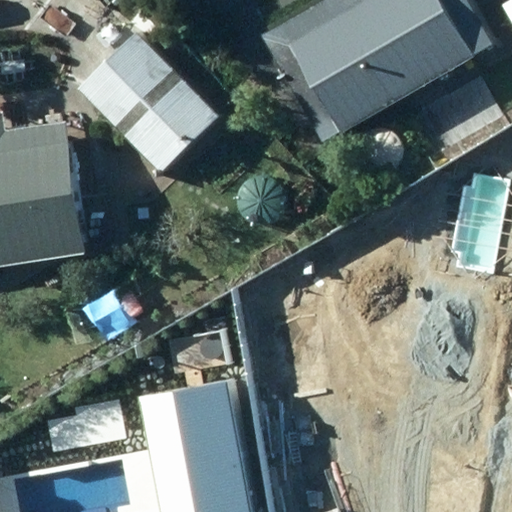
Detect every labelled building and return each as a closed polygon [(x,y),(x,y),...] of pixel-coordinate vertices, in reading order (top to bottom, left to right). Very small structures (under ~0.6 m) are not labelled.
[(511,32),(493,0),(339,0),(284,32),(347,140),(511,45),(511,32)] [(156,29),(98,85),(181,169),(239,112),(156,29)] [(0,266),(111,250),(91,118),(28,127),(25,109),(0,112),(0,266)] [(391,200),(389,239),(472,243),(474,204),(391,200)] [(468,265),(388,262),(386,299),(466,302),(468,265)] [(202,350),(236,408),(322,356),(288,299),(202,350)]
